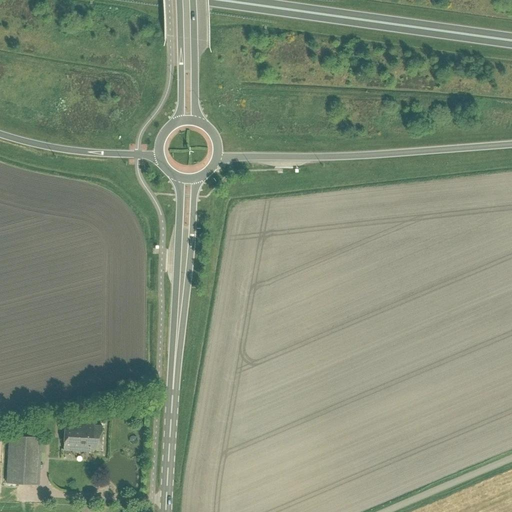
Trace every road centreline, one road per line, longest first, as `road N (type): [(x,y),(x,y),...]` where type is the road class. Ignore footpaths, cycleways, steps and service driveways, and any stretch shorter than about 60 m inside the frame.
road 1 (trunk): [(511,40),(216,0)]
road 2 (trunk): [(217,159),(511,144)]
road 3 (primary): [(165,511),(177,328)]
road 4 (trunk): [(0,134),(70,150),(158,155)]
road 5 (primary): [(180,180),(177,328)]
road 6 (primary): [(177,328),(194,181)]
road 7 (unclassified): [(384,511),(511,458)]
road 8 (primary): [(176,0),(182,122)]
road 9 (primary): [(195,122),(190,0)]
